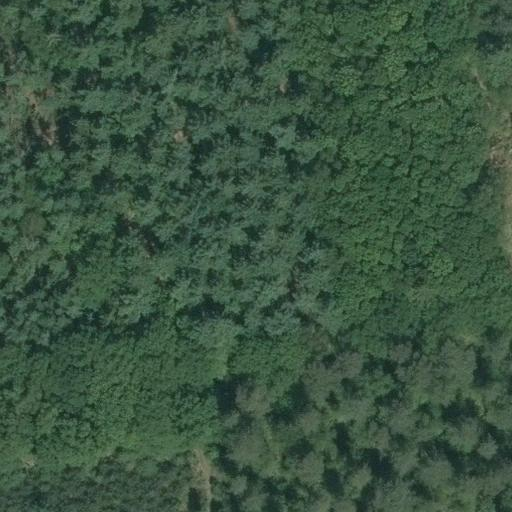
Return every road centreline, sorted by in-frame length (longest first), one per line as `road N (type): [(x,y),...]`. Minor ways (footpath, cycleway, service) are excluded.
road 1 (track): [(511,234),(464,0)]
road 2 (track): [(280,370),(511,329)]
road 3 (track): [(220,511),(196,385)]
